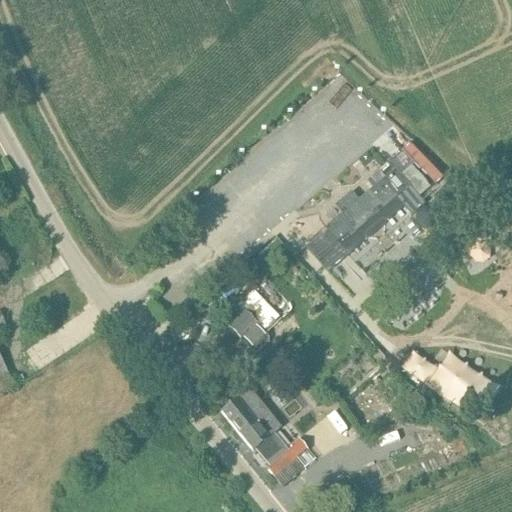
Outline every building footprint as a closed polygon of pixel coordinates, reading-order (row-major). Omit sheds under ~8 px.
[(341,214),(326,227),(328,229),(335,239),(340,246),(339,247),(347,257),(403,209),(411,218),(425,205),(419,198),(429,189),(415,173),(405,182),(400,177),(395,170),(392,172),(387,166),(378,173),(383,179),(382,180),(373,188),(358,200),(351,192),(334,206),(341,214)] [(265,335),(282,320),(257,294),(241,309),(265,335)] [(507,317),(511,312),(511,297),(500,310),(507,317)] [(236,307),(223,320),(230,328),(239,338),(238,339),(241,342),(250,352),(252,351),(254,353),(258,353),(268,344),(268,339),(257,327),(254,324),(245,314),(244,315),(236,307)] [(0,314),(0,392),(13,387),(0,360),(0,329),(5,327),(0,314)] [(239,404),(236,400),(221,413),(253,453),(256,450),(265,443),(268,440),(248,415),(255,409),(247,398),(239,404)] [(265,443),(256,450),(268,465),(265,468),(282,488),(303,470),(296,460),(308,450),(299,440),(277,458),(265,443)] [(373,487),(408,481),(404,465),(370,472),(373,487)]
